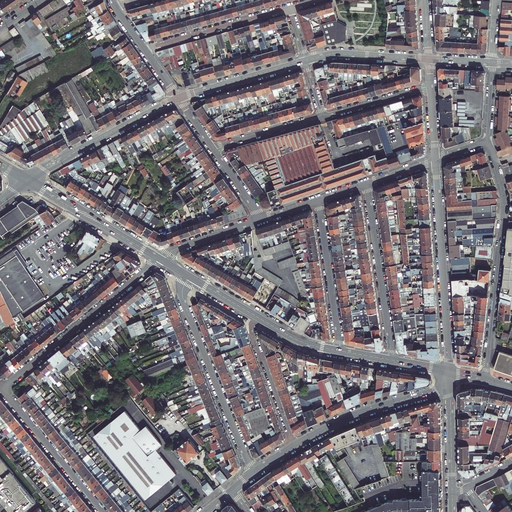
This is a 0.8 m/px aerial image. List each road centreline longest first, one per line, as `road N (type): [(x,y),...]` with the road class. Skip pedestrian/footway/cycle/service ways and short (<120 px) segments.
road 1 (residential): [(485,380),(504,203),(488,140)]
road 2 (residential): [(435,159),(449,371)]
road 3 (residential): [(252,473),(183,301),(188,276)]
road 4 (residential): [(1,388),(159,258)]
road 5 (residential): [(392,359),(366,183)]
road 6 (primary): [(293,445),(360,412),(450,387)]
road 7 (residential): [(30,177),(177,98)]
road 8 (residential): [(1,388),(102,511)]
road 9 (residential): [(317,199),(340,350)]
road 10 (residential): [(143,48),(289,7)]
road 11 (residential): [(256,316),(253,334),(293,445)]
road 12 (residential): [(177,98),(305,60)]
road 13 (residential): [(305,60),(332,53),(428,59)]
